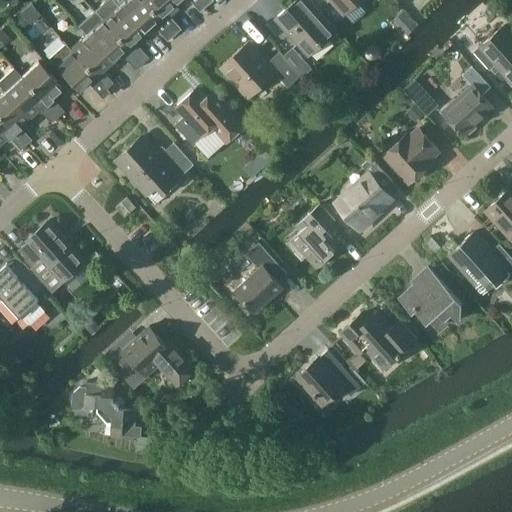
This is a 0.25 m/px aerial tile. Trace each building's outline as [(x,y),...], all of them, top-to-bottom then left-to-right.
[(113,0),(105,0),(94,10),(141,63),(148,57),(132,40),(142,31),(113,0)] [(113,0),(142,31),(151,24),(166,41),(173,34),(142,0),(113,0)] [(142,0),(173,34),(180,28),(164,11),(174,3),(171,0),(142,0)] [(206,5),(203,2),(200,0),(171,0),(174,3),(177,0),(188,0),(199,12),(206,5)] [(295,0),(276,18),(308,55),(335,31),(307,0),(295,0)] [(331,0),(345,15),(360,0),(331,0)] [(30,3),(20,13),(30,24),(41,14),(30,3)] [(110,60),(119,52),(134,69),(141,63),(94,10),(78,25),(86,34),(110,60)] [(404,10),(395,18),(408,33),(418,24),(404,10)] [(479,47),(480,48),(476,52),(489,67),(494,63),(511,83),(511,35),(503,26),(479,47)] [(1,27),(0,28),(0,46),(10,39),(1,27)] [(100,69),(110,60),(86,34),(70,48),(106,88),(112,82),(100,69)] [(62,39),(45,55),(77,90),(87,81),(102,98),(109,92),(106,88),(70,48),(62,39)] [(220,66),(234,81),(248,97),(276,73),(288,87),(301,75),(283,55),(279,51),(268,62),(249,41),(220,66)] [(293,46),(283,55),(301,75),(302,76),(312,67),(293,46)] [(37,61),(20,76),(56,117),(63,111),(51,97),(61,88),(37,61)] [(488,84),(486,81),(472,66),(462,75),(471,85),(443,111),(446,114),(445,117),(450,121),(453,121),(459,128),(458,129),(460,131),(461,130),(464,135),(477,123),(476,121),(492,106),(479,92),(488,84)] [(56,117),(20,76),(12,68),(0,78),(0,86),(4,91),(28,118),(38,109),(50,122),(56,117)] [(429,111),(441,100),(416,74),(404,85),(429,111)] [(247,123),(216,88),(201,100),(193,91),(176,106),(185,115),(175,124),(193,144),(212,127),(225,142),(247,123)] [(19,126),(28,118),(4,91),(0,94),(0,118),(24,145),(31,139),(19,126)] [(415,102),(407,111),(416,121),(425,113),(415,102)] [(24,145),(0,118),(0,142),(5,138),(17,151),(24,145)] [(409,138),(406,134),(385,153),(410,181),(431,162),(428,158),(438,149),(419,128),(409,138)] [(155,149),(143,135),(116,160),(155,204),(169,192),(166,189),(194,164),(174,141),(165,150),(162,148),(158,147),(155,149)] [(264,149),(255,158),(263,167),(273,158),(264,149)] [(391,197),(385,190),(393,182),(371,157),(362,165),(369,174),(337,203),(360,228),(372,217),(371,216),(391,197)] [(511,191),(509,188),(485,210),(511,239),(511,191)] [(125,216),(136,206),(127,196),(116,206),(125,216)] [(287,243),(301,258),(302,259),(306,255),(317,267),(335,251),(325,240),(328,238),(322,231),(335,220),(319,203),(296,224),(301,230),(287,243)] [(32,267),(30,269),(45,286),(46,285),(52,291),(85,261),(49,220),(26,240),(27,242),(17,251),(32,267)] [(339,247),(345,240),(332,226),(325,233),(339,247)] [(490,251),(473,232),(449,253),(482,290),(505,269),(510,274),(511,271),(511,257),(499,243),(490,251)] [(249,250),(262,265),(234,290),(255,312),(283,286),(274,277),(283,269),(259,242),(249,250)] [(45,286),(30,269),(22,260),(12,269),(7,263),(0,268),(0,293),(4,298),(0,301),(0,307),(13,322),(21,315),(29,324),(44,310),(36,301),(39,299),(35,294),(45,286)] [(417,276),(420,279),(398,298),(412,313),(416,310),(427,322),(438,312),(444,318),(457,321),(460,318),(461,303),(428,266),(417,276)] [(369,319),(362,312),(340,332),(359,352),(365,347),(384,368),(408,346),(408,345),(417,337),(400,319),(392,327),(386,321),(383,324),(375,315),(378,312),(378,311),(369,319)] [(90,316),(81,324),(91,336),(100,328),(90,316)] [(134,386),(145,376),(158,364),(177,385),(195,368),(173,343),(168,347),(149,326),(111,360),(134,386)] [(319,358),(318,357),(298,375),(323,404),(343,386),(351,395),(366,382),(348,362),(347,362),(351,366),(347,370),(328,349),(319,358)] [(73,393),(72,404),(76,408),(81,408),(85,405),(98,406),(97,411),(107,421),(112,422),(111,434),(135,436),(136,418),(132,418),(133,408),(126,408),(126,401),(120,394),(113,394),(114,386),(104,386),(105,382),(87,381),(86,387),(80,387),(73,393)] [(137,437),(137,452),(148,453),(148,437),(137,437)]
